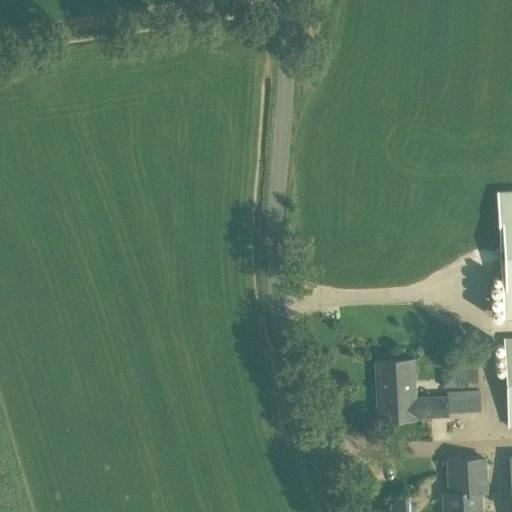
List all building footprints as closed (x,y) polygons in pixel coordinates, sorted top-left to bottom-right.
[(502,319),(511,318),(511,189),(495,190),(502,319)] [(511,340),(503,341),(507,429),(511,428),(511,340)] [(415,419),(415,416),(447,414),(446,410),(478,408),(477,389),(445,391),(446,397),(414,399),(412,359),(375,361),(378,421),(415,419)] [(443,511),(480,511),(480,493),(487,493),(486,455),(445,458),(446,493),(443,493),(443,511)] [(411,511),(411,503),(393,504),(393,511),(411,511)]
